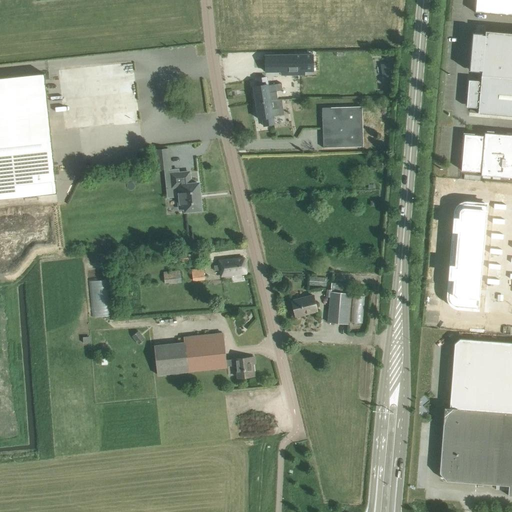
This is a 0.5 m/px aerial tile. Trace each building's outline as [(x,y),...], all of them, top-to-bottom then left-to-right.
[(511,0),(476,0),(475,12),(511,15),(511,0)] [(472,54),(470,70),(480,71),(482,71),(481,75),(511,77),(511,32),(485,31),(485,34),(483,34),(475,34),(474,42),(472,42),(471,54),(472,54)] [(265,55),(265,72),(273,71),(273,72),(274,72),(274,71),(281,71),(281,72),(282,72),(282,71),(289,71),(290,71),(297,71),(304,71),(305,71),(313,71),(313,55),(305,55),(304,55),(297,55),(296,55),(289,55),(282,55),(281,55),(274,55),(273,55),(265,55)] [(389,62),(380,63),(381,81),(390,80),(389,62)] [(45,73),(0,77),(0,199),(57,193),(45,73)] [(469,80),(467,107),(477,108),(477,106),(479,107),(478,113),(511,116),(511,77),(481,75),(481,82),(479,82),(479,81),(469,80)] [(258,86),(254,87),(256,103),(278,98),(277,91),(283,90),(282,83),(268,85),(266,77),(256,79),(258,86)] [(278,98),(256,103),(259,119),(262,119),(263,126),(274,124),(273,116),(284,114),(282,99),(278,99),(278,98)] [(322,107),(323,148),(363,147),(362,106),(322,107)] [(482,136),(464,134),(461,170),(479,171),(479,175),(511,177),(511,135),(483,133),(482,136)] [(155,150),(157,169),(171,168),(169,148),(155,150)] [(183,196),(185,211),(201,209),(198,183),(190,184),(189,172),(171,174),(172,187),(178,186),(179,196),(183,196)] [(511,194),(467,190),(457,311),(511,315),(511,194)] [(214,267),(215,272),(220,271),(221,277),(247,273),(244,258),(219,262),(219,266),(214,267)] [(192,270),(193,280),(205,279),(204,269),(192,270)] [(163,273),(165,282),(182,281),(180,271),(163,273)] [(89,280),(91,316),(109,315),(107,279),(89,280)] [(330,297),(328,323),(348,324),(348,321),(351,292),(331,290),(330,296),(330,297)] [(291,301),(295,316),(317,311),(313,295),(291,301)] [(138,331),(132,336),(137,343),(139,344),(145,339),(138,331)] [(184,342),(154,345),(157,374),(227,367),(227,366),(237,365),(238,378),(254,376),(253,364),(255,363),(254,357),(226,360),(223,333),(183,338),(184,342)] [(445,408),(440,473),(446,481),(509,485),(508,495),(511,495),(511,342),(460,339),(455,343),(450,408),(445,408)]
